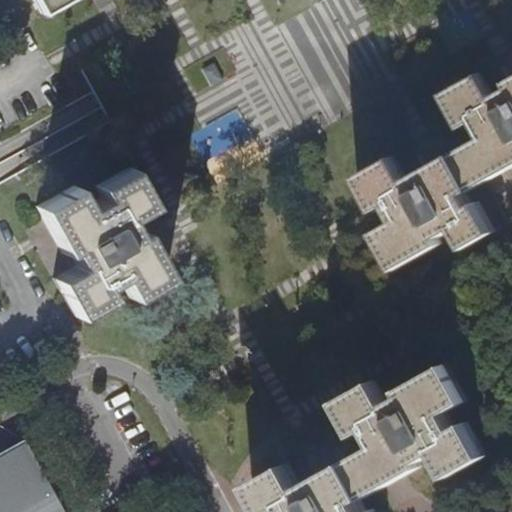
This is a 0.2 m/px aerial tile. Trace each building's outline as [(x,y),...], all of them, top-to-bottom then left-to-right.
[(34,0),(43,15),(71,0),(34,0)] [(398,160),(360,181),(380,215),(392,209),(400,225),(379,238),(400,274),(447,249),(444,241),(459,233),(469,252),(499,235),(498,233),(483,207),(476,211),(470,199),(497,184),(511,174),(511,84),(509,86),(511,90),(511,92),(499,100),(498,99),(485,77),(446,99),(464,132),(477,125),(485,142),(450,162),(440,169),(428,175),(412,183),(398,160)] [(76,192),(40,210),(65,256),(69,254),(78,270),(56,282),(76,319),(110,300),(105,287),(119,280),(130,299),(167,280),(143,233),(137,237),(128,220),(151,207),(132,171),(99,189),(104,201),(86,211),(76,192)] [(378,385),(343,406),(360,439),(374,431),(382,447),(332,475),(326,478),(320,482),(303,491),(292,470),(255,490),(266,511),(367,511),(364,506),(388,492),(409,480),(425,471),(423,466),(439,458),(451,480),(489,459),(469,424),(458,431),(451,416),(470,406),(450,370),(403,395),(406,400),(390,408),(378,385)] [(52,511),(18,450),(0,460),(0,511),(52,511)]
